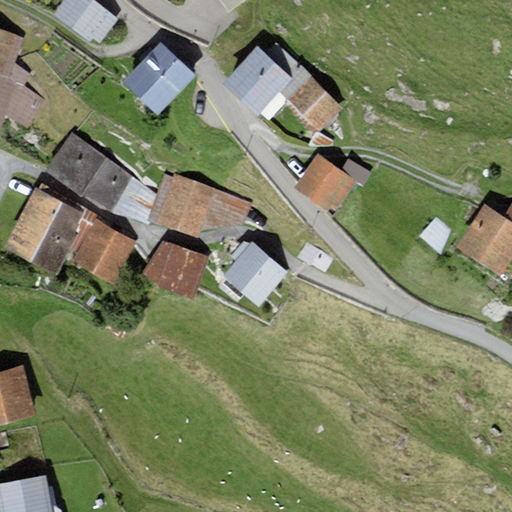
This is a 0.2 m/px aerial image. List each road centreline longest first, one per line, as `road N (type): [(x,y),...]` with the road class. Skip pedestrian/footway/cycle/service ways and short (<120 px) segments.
road 1 (residential): [(389,304),(320,280),(253,234),(147,233),(0,157)]
road 2 (residential): [(389,304),(241,131),(199,68),(109,0)]
road 3 (residential): [(511,354),(389,304)]
